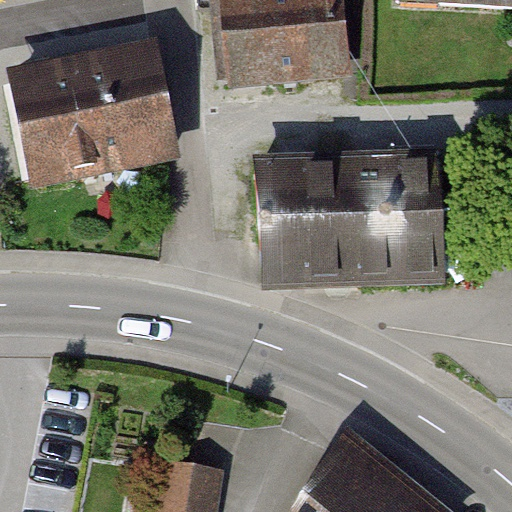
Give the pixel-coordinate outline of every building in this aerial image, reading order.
[(353,0),(230,0),(237,93),(360,84),(353,0)] [(511,0),(384,0),(384,10),(511,16),(511,0)] [(155,47),(11,75),(32,181),(175,153),(155,47)] [(435,159),(260,171),(268,292),(443,280),(435,159)] [(414,511),(348,463),(310,511),(414,511)] [(229,511),(234,476),(170,467),(163,511),(229,511)]
